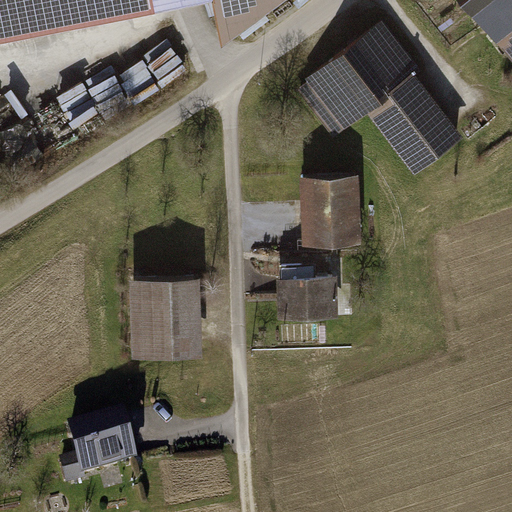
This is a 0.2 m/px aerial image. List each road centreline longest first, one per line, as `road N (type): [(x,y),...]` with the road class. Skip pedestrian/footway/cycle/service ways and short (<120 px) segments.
road 1 (track): [(230,75),(250,511)]
road 2 (unclassified): [(0,220),(230,75),(332,0)]
